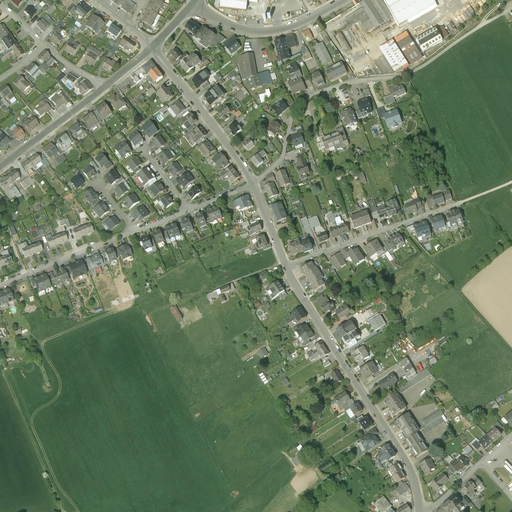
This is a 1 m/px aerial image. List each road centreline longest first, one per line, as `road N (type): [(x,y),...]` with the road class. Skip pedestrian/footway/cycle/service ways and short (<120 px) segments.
road 1 (residential): [(254,185),(283,156),(302,104),(415,72),(511,9)]
road 2 (tertiary): [(288,268),(400,450),(416,490)]
road 3 (residential): [(462,204),(288,268)]
road 4 (tertiary): [(152,48),(254,185)]
road 5 (track): [(397,226),(511,352)]
road 6 (unclassified): [(343,0),(261,32),(193,5)]
road 7 (tertiary): [(0,169),(103,88)]
